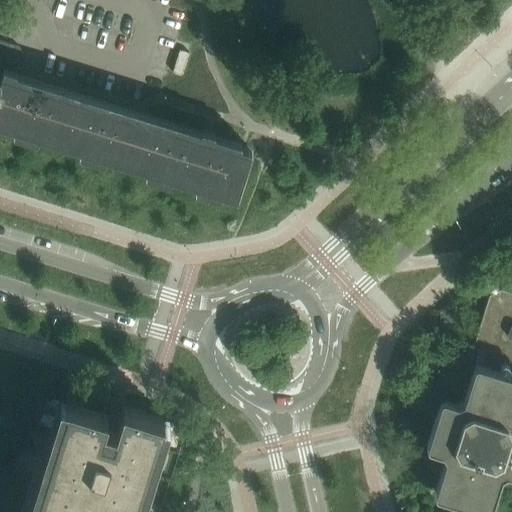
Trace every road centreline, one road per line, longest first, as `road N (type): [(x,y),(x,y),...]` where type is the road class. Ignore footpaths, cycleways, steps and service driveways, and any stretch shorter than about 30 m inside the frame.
road 1 (tertiary): [(511,87),(293,290)]
road 2 (tertiary): [(332,330),(354,295),(511,157)]
road 3 (tertiary): [(223,311),(0,242)]
road 4 (tertiary): [(0,283),(194,342),(212,357)]
